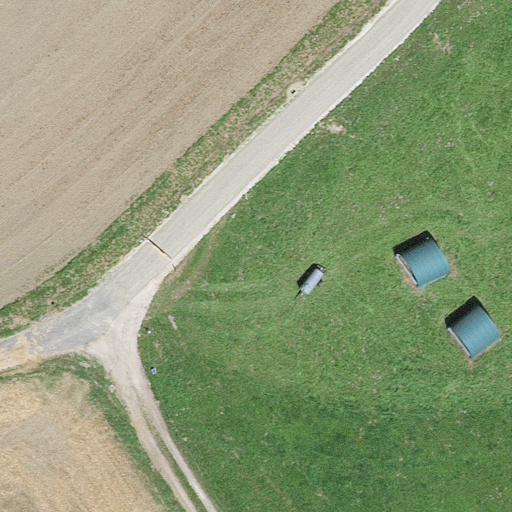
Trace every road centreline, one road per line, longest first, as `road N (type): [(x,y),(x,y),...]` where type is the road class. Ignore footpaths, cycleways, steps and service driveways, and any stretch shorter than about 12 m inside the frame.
road 1 (track): [(419,0),(97,313),(0,352)]
road 2 (track): [(97,313),(203,511)]
